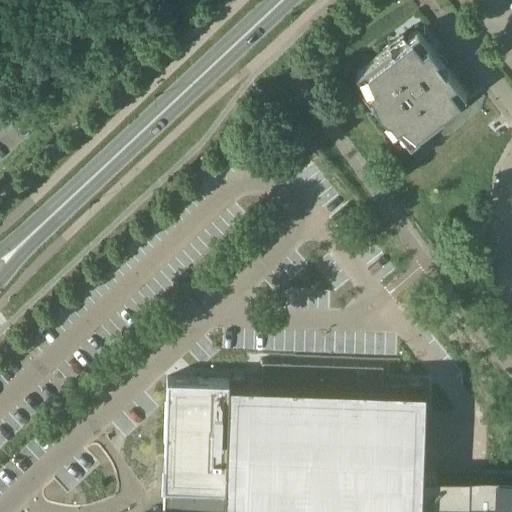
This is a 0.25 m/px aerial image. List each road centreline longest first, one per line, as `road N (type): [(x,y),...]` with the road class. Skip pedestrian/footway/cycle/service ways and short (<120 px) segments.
road 1 (tertiary): [(0,266),(284,0)]
road 2 (residential): [(511,306),(496,266),(511,168)]
